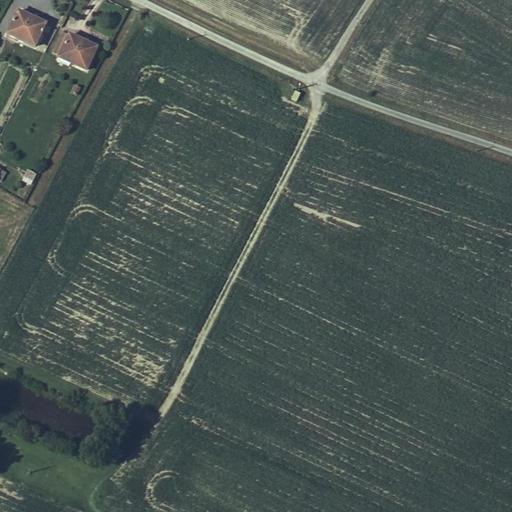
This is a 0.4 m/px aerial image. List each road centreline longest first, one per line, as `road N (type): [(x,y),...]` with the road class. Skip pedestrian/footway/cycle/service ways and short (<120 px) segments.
road 1 (track): [(95,511),(94,487),(145,431),(213,318),(321,108),(319,77)]
road 2 (unclassified): [(153,0),(308,74),(511,149)]
